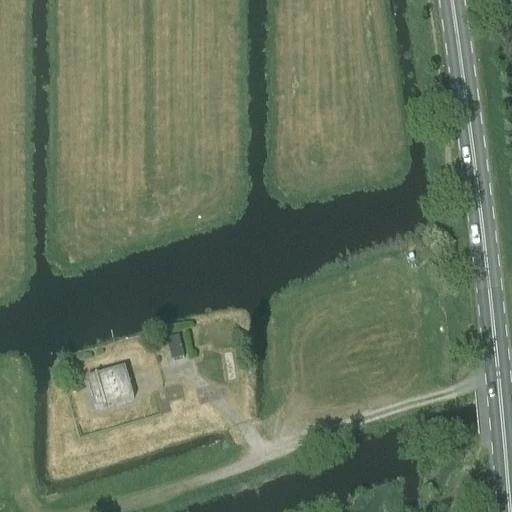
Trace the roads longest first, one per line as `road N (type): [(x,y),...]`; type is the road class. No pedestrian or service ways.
road 1 (primary): [(508,511),(455,0)]
road 2 (track): [(96,511),(264,459)]
